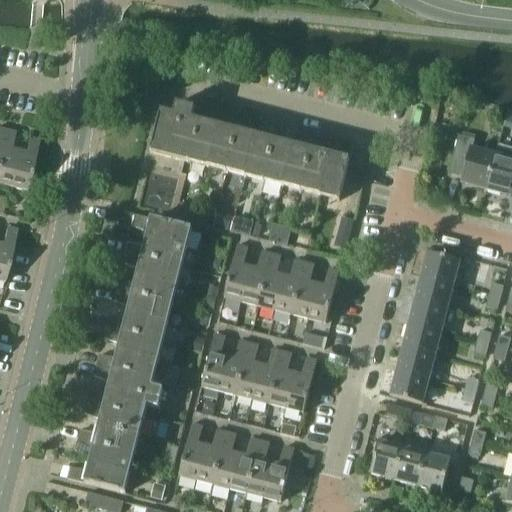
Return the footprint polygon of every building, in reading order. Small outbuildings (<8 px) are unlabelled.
[(150,154),(176,161),(338,203),(353,145),(342,142),(335,159),(321,155),(325,137),(305,132),(299,149),(285,145),(288,128),(269,123),(263,139),(248,136),(251,118),(230,113),(224,129),(210,126),(213,108),(202,105),(198,123),(191,121),(194,109),(176,105),(173,116),(160,113),(150,154)] [(4,133),(0,150),(0,187),(8,190),(17,155),(10,153),(14,135),(4,133)] [(461,185),(486,192),(495,157),(471,150),(473,142),(458,138),(448,175),(463,179),(461,185)] [(17,155),(8,190),(26,194),(39,142),(28,139),(24,156),(17,155)] [(511,161),(495,157),(486,192),(510,198),(511,192),(511,161)] [(182,219),(192,222),(195,209),(185,206),(182,219)] [(214,223),(222,225),(225,210),(218,208),(214,223)] [(194,223),(209,227),(211,218),(196,214),(194,223)] [(67,479),(124,494),(146,408),(157,411),(162,392),(151,389),(191,232),(133,217),(130,228),(146,234),(143,247),(126,245),(121,265),(137,270),(134,284),(117,281),(112,302),(128,308),(124,321),(108,318),(102,339),(118,345),(114,359),(98,356),(93,377),(108,383),(105,396),(88,394),(83,415),(99,420),(95,434),(79,432),(74,451),(89,457),(86,471),(70,468),(67,479)] [(230,233),(243,236),(246,224),(233,221),(230,233)] [(250,236),(259,238),(261,227),(253,225),(250,236)] [(0,247),(0,285),(3,286),(16,234),(5,231),(1,248),(0,247)] [(275,244),(286,247),(289,235),(278,233),(275,244)] [(297,250),(306,253),(309,240),(300,238),(297,250)] [(223,299),(241,304),(250,270),(242,268),(247,250),(236,248),(223,299)] [(250,270),(241,304),(258,308),(271,256),(262,254),(257,272),(250,270)] [(427,254),(421,278),(452,286),(458,262),(427,254)] [(271,256),(258,308),(274,312),(283,278),(275,277),(280,259),(271,256)] [(283,278),(274,312),(292,317),(305,265),(295,262),(290,280),(283,278)] [(305,265),(292,317),(308,321),(317,287),(310,285),(314,267),(305,265)] [(317,287),(308,321),(326,325),(339,273),(329,271),(325,289),(317,287)] [(421,278),(415,302),(446,310),(452,286),(421,278)] [(491,283),(488,295),(499,298),(502,286),(491,283)] [(204,296),(214,298),(216,289),(206,287),(204,296)] [(496,309),(499,298),(488,295),(485,306),(496,309)] [(415,302),(409,326),(440,334),(446,310),(415,302)] [(198,327),(206,328),(209,318),(210,315),(202,313),(198,327)] [(409,326),(403,350),(434,358),(440,334),(409,326)] [(479,332),(476,344),(487,346),(490,335),(479,332)] [(201,389),(218,394),(227,359),(220,357),(224,339),(214,337),(201,389)] [(498,337),(495,349),(507,352),(511,341),(498,337)] [(227,359),(218,394),(235,398),(248,345),(239,343),(235,361),(227,359)] [(473,355),(484,358),(487,346),(476,344),(473,355)] [(248,345),(235,398),(252,402),(261,367),(253,365),(258,348),(248,345)] [(495,349),(492,361),(504,363),(507,352),(495,349)] [(403,350),(397,374),(428,382),(434,358),(403,350)] [(261,367),(252,402),(268,406),(282,354),(272,351),(268,369),(261,367)] [(282,354),(268,406),(286,411),(294,375),(288,374),(292,356),(282,354)] [(294,375),(286,411),(303,415),(316,363),(306,360),(302,377),(294,375)] [(179,388),(191,391),(195,375),(183,372),(179,388)] [(422,405),(428,382),(397,374),(390,397),(422,405)] [(467,379),(464,391),(474,393),(477,382),(467,379)] [(486,384),(483,396),(495,399),(497,387),(486,384)] [(464,391),(458,415),(468,418),(474,393),(464,391)] [(483,396),(480,408),(492,411),(495,399),(483,396)] [(408,424),(411,413),(388,407),(385,418),(408,424)] [(421,427),(432,430),(435,420),(423,417),(421,427)] [(435,420),(432,430),(444,433),(447,423),(435,420)] [(178,478),(196,482),(205,448),(197,446),(202,428),(192,425),(178,478)] [(205,448),(196,482),(213,487),(226,434),(217,431),(212,449),(205,448)] [(474,431),(471,443),(483,446),(486,435),(474,431)] [(226,434),(213,487),(230,491),(239,456),(231,454),(235,436),(226,434)] [(239,456),(230,491),(245,495),(259,442),(250,440),(246,458),(239,456)] [(369,474),(394,481),(403,448),(378,441),(369,474)] [(259,442),(245,495),(263,499),(272,465),(265,463),(270,445),(259,442)] [(471,443),(468,455),(479,458),(483,446),(471,443)] [(272,465),(263,499),(280,504),(294,451),(284,448),(280,466),(272,465)] [(403,448),(394,481),(418,487),(426,455),(403,448)] [(426,455),(418,487),(441,494),(450,461),(426,455)] [(470,494),(473,481),(462,478),(458,491),(470,494)] [(150,499),(161,502),(165,487),(153,484),(150,499)] [(83,506),(106,511),(107,511),(110,500),(87,494),(83,506)] [(110,500),(107,511),(119,511),(122,503),(110,500)]
